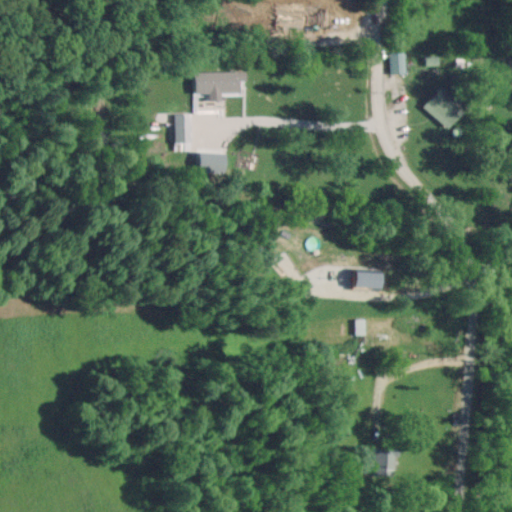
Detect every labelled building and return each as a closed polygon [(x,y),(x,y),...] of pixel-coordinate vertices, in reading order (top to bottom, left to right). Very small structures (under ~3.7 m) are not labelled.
[(401,51),(387,51),(387,72),(401,72),(401,51)] [(444,128),(464,107),(439,84),(419,105),(444,128)] [(171,112),(171,143),(187,143),(187,112),(171,112)] [(226,173),(235,182),(244,173),(235,165),(226,173)] [(317,264),(319,278),(330,277),(328,263),(317,264)] [(371,445),(371,475),(394,475),(394,445),(371,445)]
